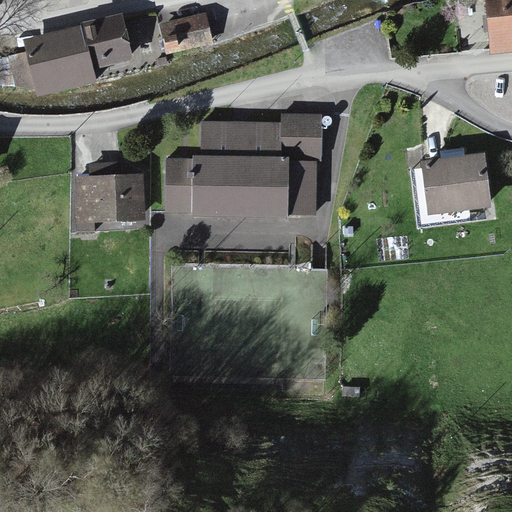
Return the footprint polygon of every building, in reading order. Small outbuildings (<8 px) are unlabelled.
[(511,0),(484,0),(488,50),(511,48),(511,0)] [(203,20),(157,28),(161,51),(207,44),(203,20)] [(26,45),(38,97),(91,84),(88,71),(121,64),(112,25),(26,45)] [(196,167),(160,167),(160,216),(280,216),(280,158),(315,158),(315,120),(276,120),(276,128),(196,128),(196,167)] [(481,159),(417,167),(423,219),(487,211),(481,159)] [(142,178),(76,178),(77,228),(94,227),(94,213),(142,213),(142,178)]
